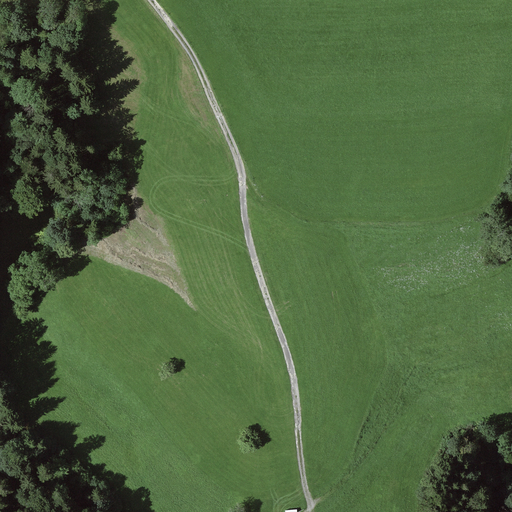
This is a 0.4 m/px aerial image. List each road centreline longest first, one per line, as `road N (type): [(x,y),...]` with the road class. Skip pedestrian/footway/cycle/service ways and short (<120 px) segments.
road 1 (track): [(152,0),(186,44),(239,160),(249,241),(288,355),(311,504)]
road 2 (track): [(511,33),(376,0)]
